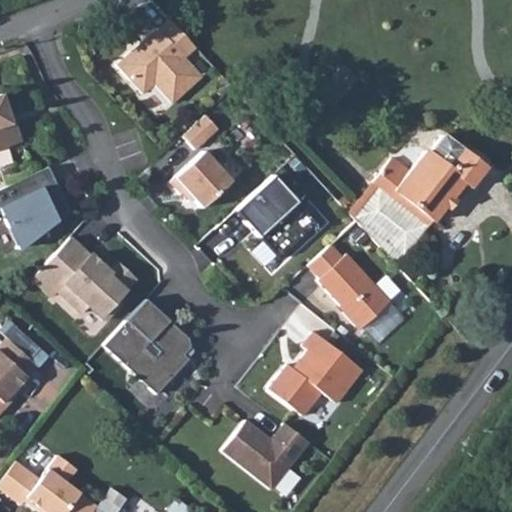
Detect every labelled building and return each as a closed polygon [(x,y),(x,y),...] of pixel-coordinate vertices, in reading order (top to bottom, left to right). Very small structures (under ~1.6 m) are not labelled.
[(198,47),(171,19),(160,30),(159,29),(120,68),(148,96),(159,85),(178,105),(206,77),(187,58),(198,47)] [(337,101),(360,79),(344,63),(321,85),(337,101)] [(0,148),(24,141),(17,121),(13,122),(3,93),(0,94),(0,148)] [(195,125),(183,136),(195,149),(218,128),(206,115),(195,125)] [(442,138),(427,155),(463,185),(468,189),(483,170),(442,138)] [(208,150),(175,181),(187,193),(191,189),(209,207),(236,179),(208,150)] [(413,168),(394,192),(433,224),(463,185),(427,155),(425,154),(413,168)] [(397,155),(352,206),(359,213),(381,190),(390,198),(394,192),(413,168),(397,155)] [(49,166),(42,169),(54,195),(60,191),(49,166)] [(0,188),(0,212),(2,212),(19,247),(46,226),(51,234),(71,213),(60,191),(54,195),(42,169),(0,188)] [(274,174),(235,209),(280,258),(318,222),(274,174)] [(70,236),(33,276),(53,295),(58,290),(82,312),(89,305),(105,319),(121,302),(116,297),(135,278),(118,263),(110,271),(91,253),(89,254),(70,236)] [(329,245),(306,266),(318,278),(315,281),(344,311),(342,313),(358,330),(389,302),(344,254),(340,257),(329,245)] [(145,298),(102,344),(155,393),(188,358),(183,354),(189,346),(188,337),(145,298)] [(285,362),(265,387),(300,414),(318,390),(333,402),(359,369),(310,330),(299,344),(305,348),(290,367),(285,362)] [(0,345),(0,414),(12,403),(7,398),(38,366),(8,338),(0,346),(0,345)] [(269,488),(306,440),(282,421),(268,439),(243,418),(219,449),(269,488)] [(14,458),(0,476),(0,487),(19,503),(23,498),(40,511),(46,511),(50,508),(54,511),(96,511),(100,508),(69,483),(80,469),(62,454),(41,479),(14,458)]
